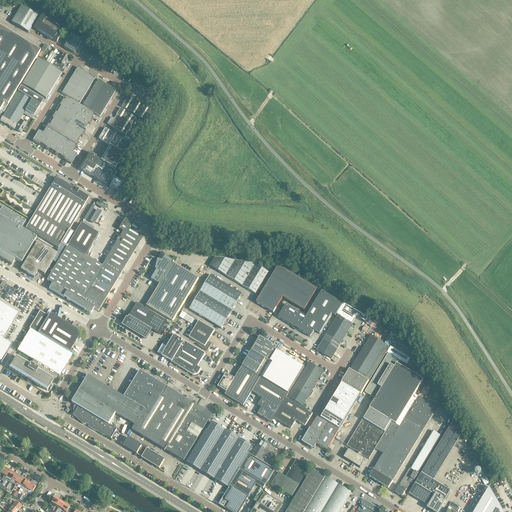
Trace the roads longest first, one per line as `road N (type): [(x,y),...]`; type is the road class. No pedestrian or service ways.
road 1 (unclassified): [(398,511),(204,392)]
road 2 (unclassified): [(98,328),(148,234),(130,212),(71,176)]
road 3 (unclassified): [(220,511),(51,409)]
road 4 (unclassified): [(204,392),(248,323),(336,372)]
road 5 (tertiary): [(192,511),(43,422)]
road 6 (unknown): [(233,342),(183,311),(205,276),(239,290),(248,323)]
road 7 (unclassified): [(76,58),(104,72),(120,92),(71,176)]
road 8 (unclassified): [(204,392),(98,328)]
